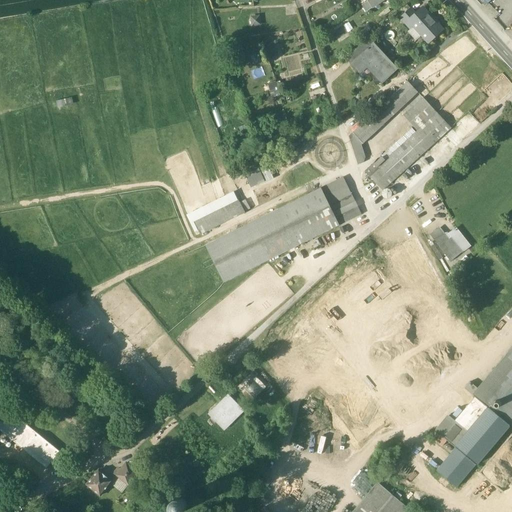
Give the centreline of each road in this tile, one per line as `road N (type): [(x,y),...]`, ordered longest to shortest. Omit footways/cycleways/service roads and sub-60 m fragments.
road 1 (track): [(353,166),(59,306)]
road 2 (track): [(297,0),(373,226)]
road 3 (track): [(245,343),(288,399),(290,414),(260,480),(259,511)]
road 4 (track): [(475,22),(341,128)]
